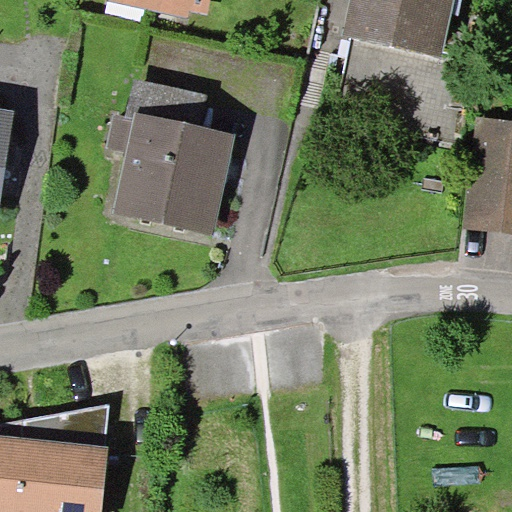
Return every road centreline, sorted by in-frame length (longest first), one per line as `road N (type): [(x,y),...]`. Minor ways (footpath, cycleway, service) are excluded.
road 1 (residential): [(0,366),(357,306),(511,297)]
road 2 (unknown): [(0,366),(49,43)]
